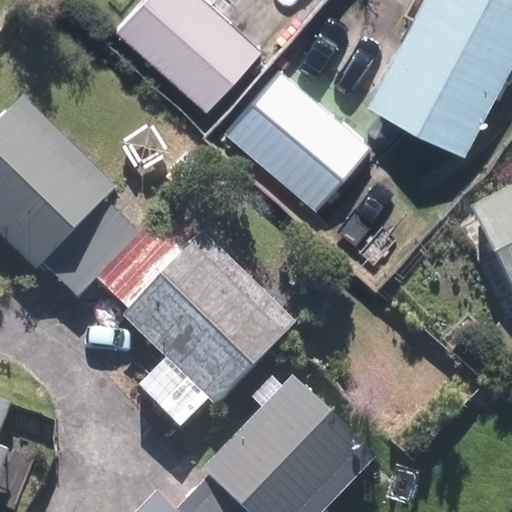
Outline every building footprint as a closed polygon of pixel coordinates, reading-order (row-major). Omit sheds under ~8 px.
[(149,0),(120,35),(211,112),(263,51),(202,0),(149,0)] [(342,2),(313,59),(457,136),(511,32),(511,0),(413,0),(397,31),(342,2)] [(119,185),(27,95),(0,121),(0,230),(38,268),(45,261),(78,294),(96,275),(137,233),(140,230),(107,198),(119,185)] [(173,170),(188,182),(211,157),(197,143),(173,170)] [(511,199),(475,218),(511,293),(511,199)] [(160,209),(140,230),(137,233),(96,275),(130,306),(125,312),(170,356),(143,384),(184,423),(211,395),(219,403),(299,321),(205,229),(193,241),(160,209)] [(213,474),(178,508),(181,511),(322,511),(379,454),(299,374),(206,468),(213,474)] [(0,482),(13,449),(0,443),(0,428),(12,398),(0,393),(0,482)] [(181,511),(178,508),(160,490),(138,511),(181,511)]
